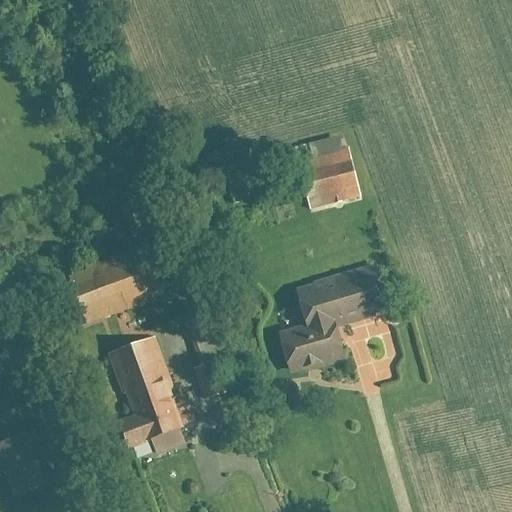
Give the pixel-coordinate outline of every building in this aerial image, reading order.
[(297,161),(309,215),(364,203),(352,149),(297,161)] [(106,176),(130,240),(160,229),(136,164),(106,176)] [(64,281),(80,330),(167,303),(152,254),(64,281)] [(267,338),(278,381),(337,366),(328,329),(381,315),(369,269),(302,286),(313,326),(267,338)] [(226,379),(205,320),(161,336),(182,394),(226,379)] [(125,455),(136,452),(137,453),(185,438),(183,432),(196,427),(187,398),(173,402),(154,343),(106,359),(127,423),(116,427),(125,455)] [(0,445),(0,474),(8,498),(66,478),(49,428),(0,445)]
